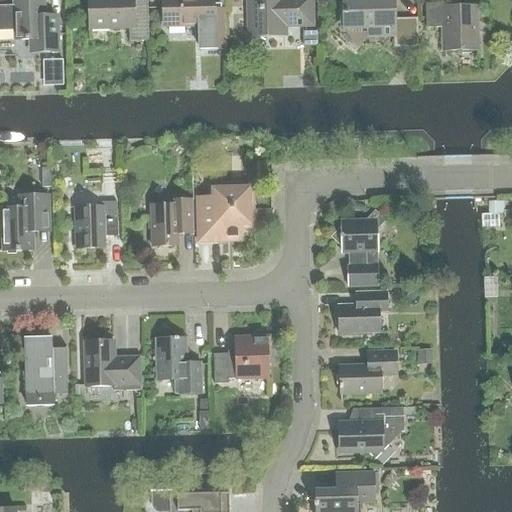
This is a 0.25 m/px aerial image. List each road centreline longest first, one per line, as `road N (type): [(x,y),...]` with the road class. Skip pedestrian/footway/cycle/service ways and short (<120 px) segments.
road 1 (residential): [(297,292),(295,181),(511,176)]
road 2 (residential): [(0,300),(297,292)]
road 3 (residential): [(272,511),(278,469),(300,420),(297,292)]
